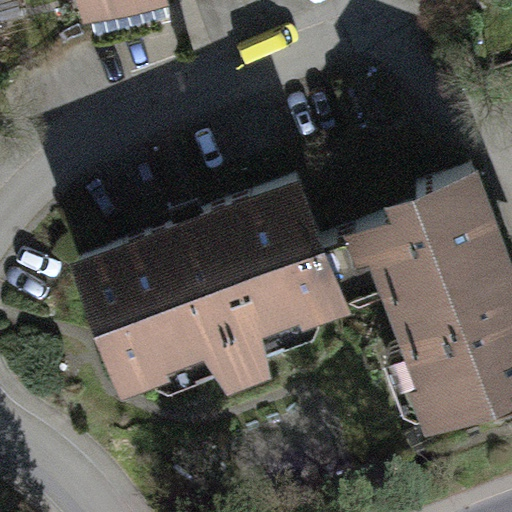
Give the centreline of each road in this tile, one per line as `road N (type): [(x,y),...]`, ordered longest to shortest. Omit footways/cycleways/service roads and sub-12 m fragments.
road 1 (residential): [(0,224),(75,150),(151,107),(395,10)]
road 2 (residential): [(0,422),(92,511)]
